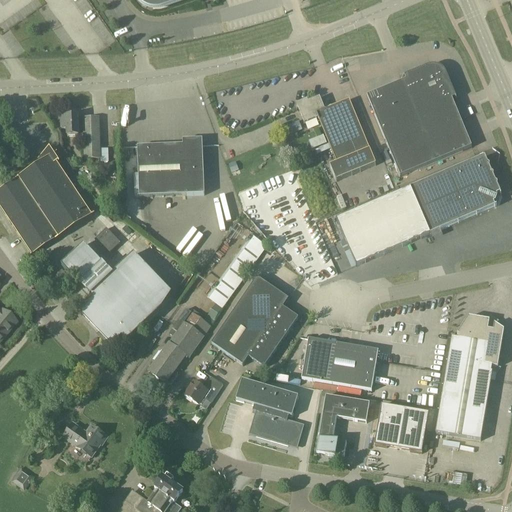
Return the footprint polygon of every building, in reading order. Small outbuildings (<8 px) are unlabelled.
[(137,0),(138,1),(139,2),(140,3),(141,4),(142,5),(143,6),(144,7),(145,7),(146,8),(147,8),(148,8),(149,9),(151,9),(152,9),(154,9),(156,9),(157,9),(158,9),(160,9),(161,9),(186,0),(137,0)] [(416,114),(452,99),(456,97),(446,74),(445,73),(445,71),(444,71),(443,69),(442,68),(440,67),(439,67),(437,66),(436,66),(435,66),(434,65),(432,65),(431,66),(428,66),(405,76),(406,80),(402,81),(416,114)] [(369,101),(389,150),(425,135),(416,114),(402,81),(372,94),(369,101)] [(376,166),(362,131),(349,100),(325,110),(320,98),(308,102),(307,100),(297,105),(305,124),(318,118),(337,164),(329,167),(336,182),(376,166)] [(472,147),(452,99),(416,114),(425,135),(389,150),(400,177),(472,147)] [(83,135),(84,159),(100,159),(99,118),(82,119),(83,123),(78,123),(77,117),(61,117),(61,129),(67,129),(67,137),(78,136),(78,135),(83,135)] [(288,126),(292,134),(302,130),(299,122),(288,126)] [(138,148),(140,198),(205,196),(203,141),(183,141),(184,146),(138,148)] [(0,208),(32,256),(66,234),(92,217),(57,165),(59,164),(49,149),(29,172),(0,191),(0,208)] [(356,266),(497,206),(501,195),(485,156),(336,220),(356,266)] [(13,173),(20,168),(15,160),(8,165),(13,173)] [(238,170),(235,162),(228,165),(231,173),(238,170)] [(122,205),(113,206),(110,208),(118,215),(122,215),(122,205)] [(108,255),(120,244),(107,229),(95,241),(108,255)] [(208,299),(224,309),(268,245),(253,235),(208,299)] [(86,245),(64,266),(82,286),(104,265),(86,245)] [(172,294),(134,255),(90,297),(94,302),(81,314),(112,347),(122,338),(126,343),(129,340),(130,340),(131,339),(131,338),(161,310),(172,294)] [(299,319),(283,308),(289,300),(257,278),(211,345),(243,367),(249,358),(264,369),(299,319)] [(177,351),(157,380),(165,386),(166,384),(169,386),(172,385),(178,377),(177,374),(175,372),(185,357),(189,360),(211,328),(210,327),(222,309),(215,305),(203,323),(186,310),(172,330),(169,336),(173,339),(169,345),(177,351)] [(0,342),(17,323),(2,311),(1,312),(0,311),(0,342)] [(452,339),(436,434),(480,441),(492,373),(491,373),(492,367),(497,368),(503,331),(494,325),(493,331),(487,330),(489,322),(469,318),(457,335),(459,335),(458,340),(452,339)] [(309,340),(302,381),(372,393),(379,352),(309,340)] [(169,345),(148,374),(157,380),(177,351),(169,345)] [(387,364),(384,387),(394,388),(397,365),(387,364)] [(198,406),(203,400),(211,405),(223,387),(211,379),(204,390),(193,383),(184,397),(198,406)] [(297,450),(300,442),(304,427),(288,422),(289,417),(293,418),(299,398),(242,381),(236,401),(255,407),(253,413),(256,413),(249,436),(297,450)] [(323,417),(319,439),(317,454),(344,459),(347,444),(334,442),(338,419),(366,424),(370,405),(326,397),(323,417)] [(387,448),(398,450),(405,411),(382,406),(375,446),(387,448)] [(429,415),(405,411),(398,450),(422,454),(429,415)] [(101,446),(102,447),(107,439),(91,428),(86,434),(73,425),(63,439),(91,459),(101,446)] [(23,472),(16,482),(23,486),(30,477),(23,472)] [(453,472),(451,484),(464,487),(466,475),(453,472)] [(148,503),(147,504),(157,511),(166,511),(173,503),(174,504),(183,492),(171,483),(174,479),(167,474),(164,478),(155,491),(156,492),(148,503)] [(132,493),(118,511),(179,511),(182,509),(174,504),(173,503),(166,511),(157,511),(147,504),(148,503),(132,493)]
